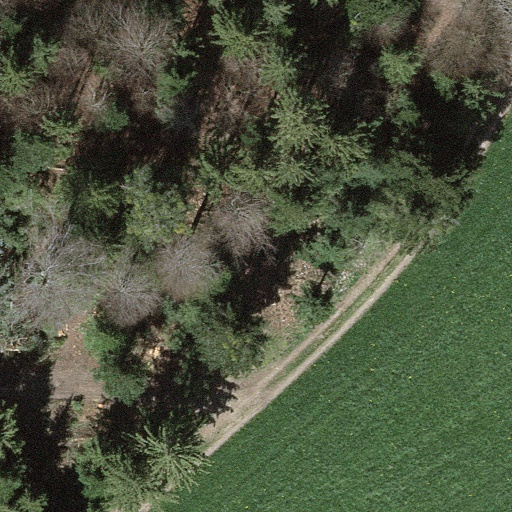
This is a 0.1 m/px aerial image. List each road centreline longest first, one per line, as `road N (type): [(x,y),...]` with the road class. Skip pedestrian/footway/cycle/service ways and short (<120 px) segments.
road 1 (track): [(138,511),(205,441),(271,394),(432,222),(511,73)]
road 2 (track): [(271,394),(0,349)]
